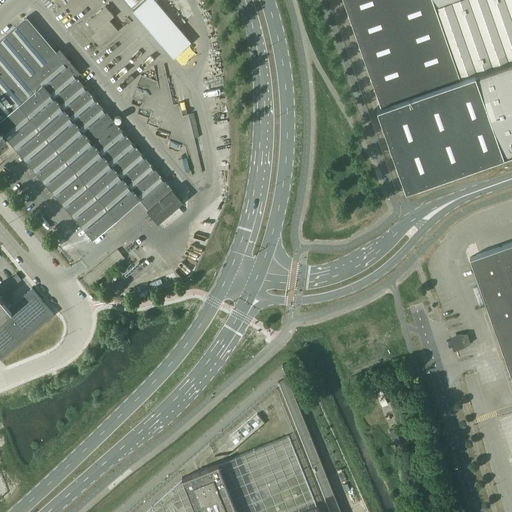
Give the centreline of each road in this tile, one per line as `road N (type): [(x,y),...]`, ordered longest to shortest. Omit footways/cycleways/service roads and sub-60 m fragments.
road 1 (tertiary): [(229,273),(190,343),(23,511)]
road 2 (tertiary): [(50,511),(195,382),(249,294)]
road 3 (tertiary): [(245,0),(260,63),(261,159),(229,273)]
road 4 (tertiary): [(259,272),(287,149),(287,96),(267,0)]
road 5 (unclassified): [(249,294),(291,303),(356,290),(464,194)]
road 6 (unclassified): [(0,382),(67,353),(81,325),(78,310),(0,218)]
road 7 (unclassified): [(464,194),(435,205),(349,267),(309,277),(259,272)]
road 8 (unknown): [(124,0),(181,67),(207,117),(212,174),(200,198)]
road 9 (unclassified): [(484,511),(414,304)]
road 10 (unknown): [(491,351),(455,249),(469,232),(511,217)]
road 11 (unknown): [(491,351),(498,371),(492,427),(511,482)]
